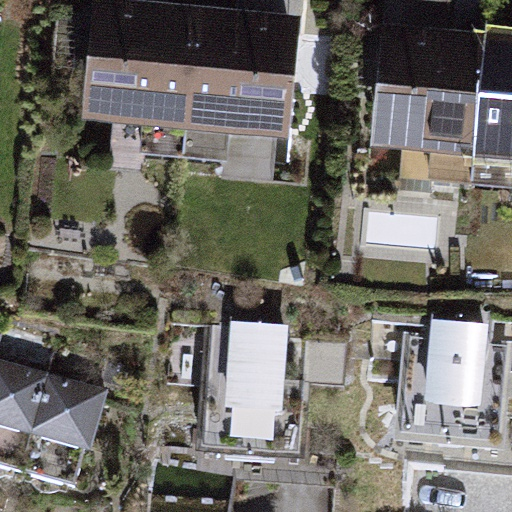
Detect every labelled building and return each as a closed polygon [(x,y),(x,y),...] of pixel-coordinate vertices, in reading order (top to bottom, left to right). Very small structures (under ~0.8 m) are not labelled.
[(161,0),(93,0),(82,132),(296,151),(309,0),(243,0),(242,18),(160,10),(161,0)] [(450,0),(385,0),(373,158),(511,168),(511,41),(448,37),(450,0)] [(201,319),(195,451),(302,456),(305,387),(350,389),(352,340),(295,337),(295,323),(201,319)] [(511,327),(400,324),(396,447),(504,451),(507,377),(511,376),(511,327)] [(0,467),(18,471),(44,372),(0,357),(0,467)] [(44,372),(18,471),(80,489),(104,391),(44,372)]
